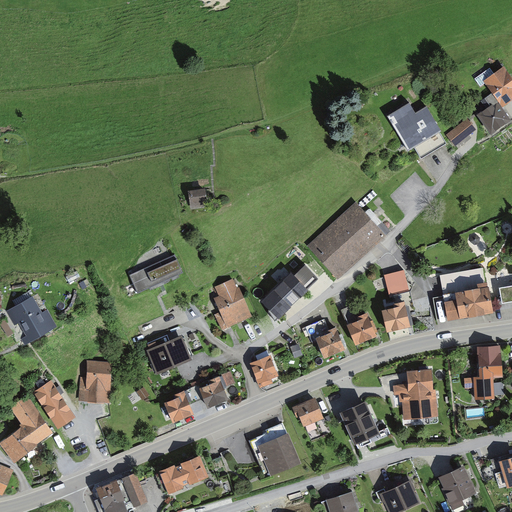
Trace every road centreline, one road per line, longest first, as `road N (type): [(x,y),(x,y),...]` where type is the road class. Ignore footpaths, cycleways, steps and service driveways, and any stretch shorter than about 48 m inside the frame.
road 1 (residential): [(260,405),(246,354),(390,243),(438,186)]
road 2 (residential): [(222,511),(405,455),(511,438)]
road 3 (tertiary): [(260,405),(402,349),(511,331)]
road 4 (tertiary): [(71,486),(260,405)]
